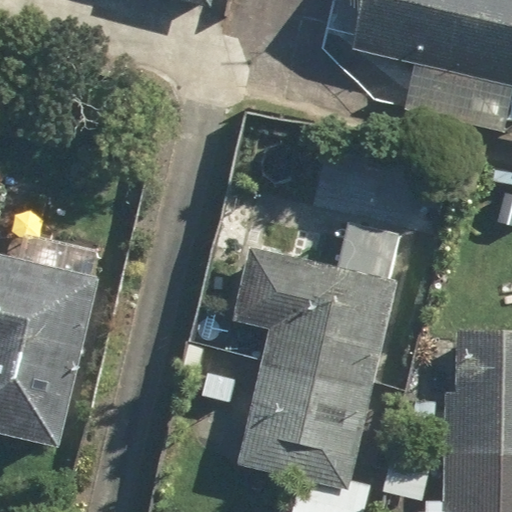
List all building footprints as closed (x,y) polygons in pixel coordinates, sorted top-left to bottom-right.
[(151,0),(218,15),(221,0),(151,0)] [(511,0),(365,0),(355,46),(423,61),(412,112),(511,134),(511,0)] [(338,271),(253,252),(231,348),(265,355),(241,464),(303,478),(295,511),(367,511),(374,487),(355,483),(400,282),(388,279),(398,232),(349,221),(338,271)] [(99,250),(26,233),(19,263),(0,258),(0,433),(72,450),(112,277),(94,273),(99,250)] [(511,511),(511,330),(456,330),(452,503),(434,503),(433,511),(511,511)] [(438,452),(400,442),(386,495),(425,505),(438,452)]
